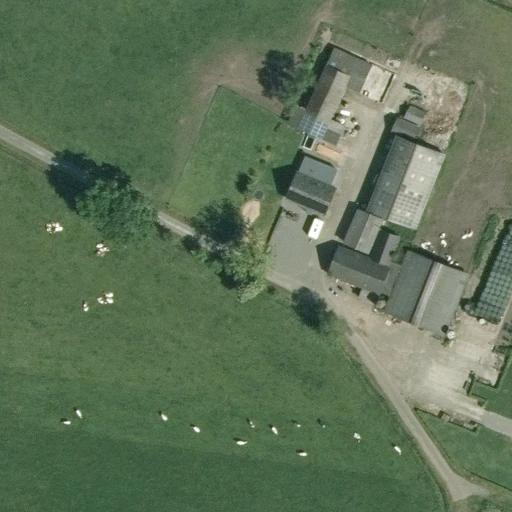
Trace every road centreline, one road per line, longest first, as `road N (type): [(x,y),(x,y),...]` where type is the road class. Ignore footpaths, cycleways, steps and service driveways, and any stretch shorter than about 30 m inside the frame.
road 1 (track): [(451,482),(323,294),(213,245)]
road 2 (unclassified): [(213,245),(0,131)]
